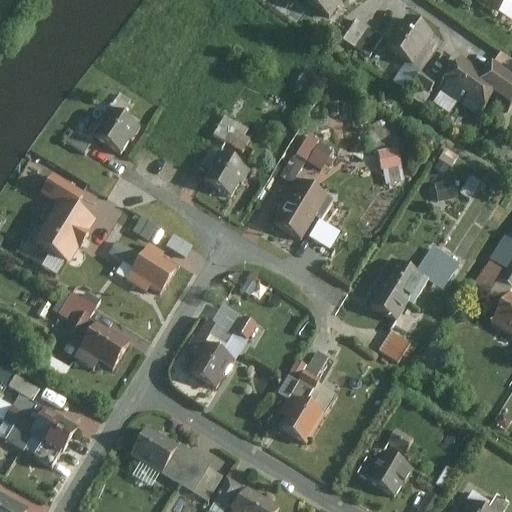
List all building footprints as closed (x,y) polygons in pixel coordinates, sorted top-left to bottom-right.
[(302,0),(328,19),(342,0),(302,0)] [(507,0),(474,0),(497,16),(507,0)] [(434,37),(406,18),(385,48),(413,68),(434,37)] [(436,89),(481,121),(493,104),(507,114),(511,107),(511,80),(489,65),(484,73),(460,56),(436,89)] [(140,130),(107,112),(92,140),(122,156),(129,143),(132,145),(140,130)] [(245,150),(251,128),(222,120),(216,142),(245,150)] [(85,153),(91,144),(72,134),(67,143),(85,153)] [(295,155),(321,174),(335,154),(310,136),(295,155)] [(377,152),(381,172),(402,167),(398,148),(377,152)] [(250,173),(217,155),(203,183),(232,199),(239,186),(242,188),(250,173)] [(301,241),(328,197),(296,178),(280,205),(287,209),(276,226),(301,241)] [(455,182),(435,184),(436,202),(457,201),(455,182)] [(70,268),(96,224),(59,202),(32,245),(70,268)] [(307,241),(319,248),(315,254),(327,261),(343,236),(319,221),(307,241)] [(126,266),(134,255),(118,243),(109,254),(126,266)] [(168,257),(149,245),(126,283),(145,295),(148,289),(162,297),(179,270),(165,262),(168,257)] [(424,278),(392,259),(378,282),(384,284),(369,309),(396,325),(424,278)] [(57,317),(82,333),(101,303),(86,294),(82,301),(72,294),(57,317)] [(511,337),(511,296),(509,295),(490,324),(511,337)] [(112,373),(129,345),(96,325),(79,353),(112,373)] [(378,353),(399,366),(413,342),(393,330),(378,353)] [(216,392),(234,363),(206,346),(188,375),(216,392)] [(434,372),(444,354),(431,347),(421,365),(434,372)] [(307,406),(328,415),(337,394),(316,385),(328,359),(316,354),(310,368),(297,363),(290,378),(315,389),(307,406)] [(16,380),(9,390),(31,404),(38,393),(16,380)] [(305,447),(323,417),(295,400),(277,430),(305,447)] [(59,460),(76,431),(43,411),(26,440),(59,460)] [(161,479),(179,450),(145,430),(128,459),(161,479)] [(386,447),(405,458),(415,441),(397,430),(386,447)] [(394,501),(412,471),(384,454),(366,483),(394,501)] [(279,511),(281,510),(248,490),(234,511),(279,511)] [(0,511),(27,511),(28,511),(0,494),(0,511)] [(416,511),(429,511),(438,503),(430,496),(416,511)]
